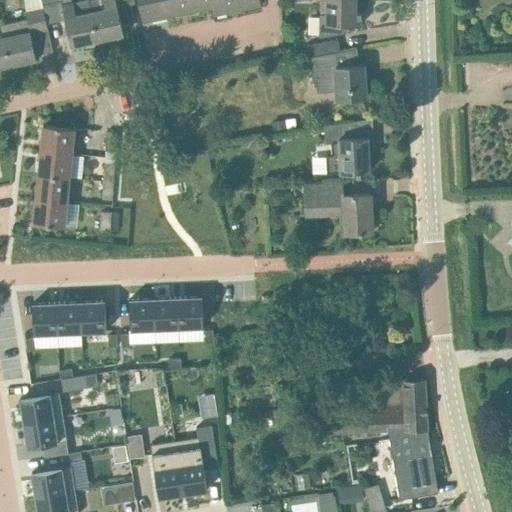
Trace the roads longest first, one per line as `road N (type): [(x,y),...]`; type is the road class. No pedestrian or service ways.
road 1 (tertiary): [(479,511),(437,309),(424,0)]
road 2 (residential): [(0,106),(257,47),(267,0)]
road 3 (residential): [(0,275),(255,265)]
